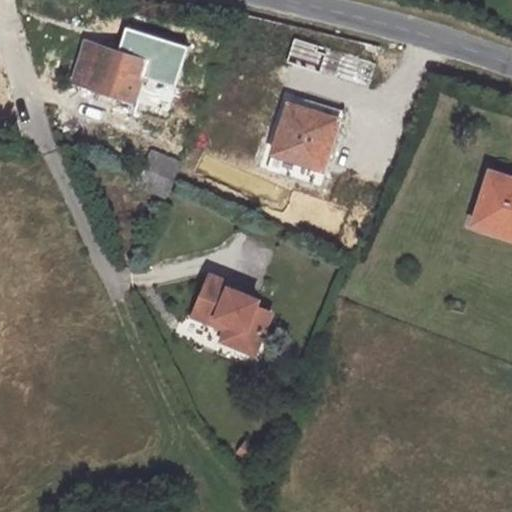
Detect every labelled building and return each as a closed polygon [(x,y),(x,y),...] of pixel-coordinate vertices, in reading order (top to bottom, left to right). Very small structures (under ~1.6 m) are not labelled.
[(144,61),(140,73),(174,83),(185,49),(126,30),(120,53),(144,61)] [(73,82),(132,101),(140,73),(144,61),(120,53),(85,42),(73,82)] [(325,70),(348,80),(360,54),(336,44),(325,70)] [(290,105),(273,151),(324,170),(340,124),(290,105)] [(149,145),(140,166),(179,182),(188,159),(149,145)] [(511,179),(487,173),(471,228),(511,239),(511,179)] [(264,216),(293,228),(303,204),(274,193),(264,216)] [(206,273),(190,310),(231,327),(226,339),(254,350),(270,314),(253,308),(255,299),(226,287),(228,282),(206,273)]
